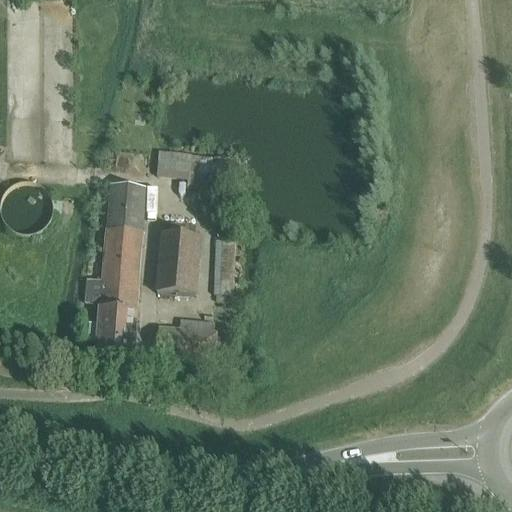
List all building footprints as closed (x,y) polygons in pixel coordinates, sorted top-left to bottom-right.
[(160,155),(160,158),(157,181),(188,184),(187,192),(206,194),(208,179),(239,182),(241,164),(160,155)] [(87,283),(85,306),(101,307),(99,328),(90,327),(89,344),(98,345),(97,355),(133,358),(143,236),(147,191),(111,188),(108,233),(107,233),(103,282),(99,281),(98,284),(87,283)] [(50,215),(50,214),(49,206),(47,202),(45,198),(40,195),(37,193),(33,191),(29,190),(23,191),(18,192),(11,197),(8,200),(6,204),(4,209),(4,213),(5,221),(8,226),(10,229),(17,234),(20,236),(26,237),(34,236),(42,232),(44,229),(48,224),(49,220),(50,215)] [(239,211),(230,211),(230,223),(239,223),(239,211)] [(195,240),(196,228),(163,226),(157,296),(195,299),(200,240),(195,240)] [(216,244),(214,299),(234,299),(237,245),(216,244)] [(180,334),(159,332),(157,362),(214,366),(217,337),(214,336),(215,328),(180,325),(180,334)]
